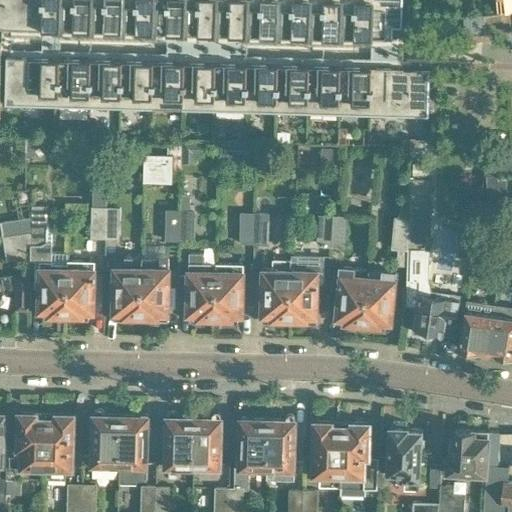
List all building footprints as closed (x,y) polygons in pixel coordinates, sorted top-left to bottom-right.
[(0,0),(0,28),(44,29),(44,0),(0,0)] [(76,30),(76,0),(44,0),(44,29),(76,30)] [(107,31),(107,0),(76,0),(76,30),(107,31)] [(138,32),(138,0),(107,0),(107,31),(138,32)] [(169,33),(169,0),(138,0),(138,32),(169,33)] [(200,34),(200,0),(169,0),(169,33),(200,34)] [(232,35),(232,0),(200,0),(200,34),(232,35)] [(264,35),(264,0),(232,0),(232,35),(264,35)] [(295,36),(295,0),(264,0),(264,35),(295,36)] [(326,37),(326,0),(295,0),(295,36),(326,37)] [(357,38),(358,0),(326,0),(326,37),(357,38)] [(402,27),(402,0),(358,0),(357,38),(393,39),(393,27),(402,27)] [(470,2),(469,17),(486,17),(487,3),(470,2)] [(55,106),(56,58),(7,57),(5,105),(55,106)] [(86,107),(87,59),(56,58),(55,106),(86,107)] [(117,108),(119,60),(87,59),(86,107),(117,108)] [(148,109),(150,61),(119,60),(117,108),(148,109)] [(180,110),(181,62),(150,61),(148,109),(180,110)] [(211,110),(212,62),(181,62),(180,110),(211,110)] [(242,111),(243,63),(212,62),(211,110),(242,111)] [(273,112),(274,64),(243,63),(242,111),(273,112)] [(304,113),(306,65),(274,64),(273,112),(304,113)] [(336,114),(337,66),(306,65),(304,113),(336,114)] [(367,115),(368,67),(337,66),(336,114),(367,115)] [(404,69),(404,68),(403,68),(368,67),(367,115),(429,116),(430,70),(404,69)] [(209,143),(208,128),(187,129),(187,143),(209,143)] [(168,143),(168,153),(145,153),(145,181),(173,181),(173,171),(182,171),(183,144),(168,143)] [(499,154),(486,154),(486,174),(499,173),(499,172),(499,154)] [(499,174),(488,175),(488,185),(499,184),(499,174)] [(410,204),(409,247),(431,247),(432,177),(411,177),(410,204)] [(191,194),(182,194),(181,208),(182,208),(182,240),(195,240),(196,209),(191,209),(191,194)] [(49,204),(47,204),(33,204),(32,216),(31,216),(31,231),(31,256),(32,256),(32,271),(31,276),(41,277),(40,309),(45,309),(45,318),(67,318),(68,259),(69,259),(69,252),(53,251),(54,241),(47,240),(49,204)] [(107,236),(108,207),(94,206),(93,236),(107,236)] [(120,207),(108,207),(107,236),(120,236),(120,207)] [(182,208),(181,208),(167,208),(167,239),(182,240),(182,208)] [(256,242),(257,212),(243,212),(242,241),(256,242)] [(269,213),(257,212),(256,242),(268,242),(269,213)] [(333,225),(333,215),(321,215),(320,224),(333,225)] [(348,216),(333,215),(333,225),(331,244),(346,245),(348,216)] [(31,231),(31,216),(2,221),(4,235),(31,231)] [(31,256),(31,231),(4,235),(7,253),(31,256)] [(409,247),(408,290),(420,293),(414,331),(432,334),(433,330),(440,331),(440,332),(440,333),(441,333),(442,333),(443,333),(444,333),(444,332),(446,321),(456,323),(461,298),(461,294),(451,292),(450,296),(433,293),(430,279),(431,247),(409,247)] [(217,321),(218,262),(202,261),(202,251),(191,251),(190,266),(189,311),(194,311),(194,320),(217,321)] [(141,314),(142,255),(128,254),(127,262),(115,262),(114,318),(125,318),(125,314),(141,314)] [(171,255),(142,255),(141,314),(157,314),(157,319),(169,319),(170,263),(171,255)] [(292,258),(292,257),(274,257),(274,265),(264,265),(263,321),(275,321),(275,317),(291,317),(292,258)] [(292,257),(292,258),(291,317),(307,317),(307,322),(317,322),(318,281),(324,281),(325,258),(292,257)] [(95,259),(69,259),(68,259),(67,318),(90,318),(90,309),(94,309),(95,259)] [(499,273),(501,260),(490,259),(488,272),(499,273)] [(511,262),(502,261),(500,274),(511,275),(511,262)] [(244,262),(218,262),(217,321),(239,321),(239,312),(243,312),(244,262)] [(363,327),(368,277),(353,275),(353,268),(342,267),(337,315),(342,316),(341,325),(363,327)] [(368,277),(363,327),(386,329),(387,320),(393,321),(398,272),(369,270),(368,277)] [(31,308),(31,276),(32,271),(18,271),(17,308),(31,308)] [(487,351),(495,302),(467,297),(460,347),(487,351)] [(511,354),(511,304),(495,302),(487,351),(511,354)] [(120,465),(121,414),(104,413),(104,412),(104,411),(103,410),(102,409),(101,409),(100,408),(98,408),(97,409),(96,410),(95,411),(95,412),(94,424),(93,424),(93,464),(120,465)] [(194,470),(195,416),(178,415),(178,414),(177,413),(177,412),(176,411),(175,410),(174,410),(172,410),(171,411),(169,411),(168,413),(168,414),(166,469),(194,470)] [(46,476),(47,411),(19,411),(18,448),(11,448),(11,465),(7,465),(6,477),(8,477),(23,478),(23,476),(46,476)] [(76,412),(47,411),(46,476),(67,477),(67,469),(74,469),(76,412)] [(222,429),(223,417),(223,416),(222,415),(222,414),(221,413),(221,412),(220,411),(219,411),(218,411),(217,411),(215,411),(214,412),(213,412),(213,413),(212,414),(212,415),(212,416),(195,416),(194,470),(212,470),(212,467),(222,467),(223,429),(222,429)] [(138,414),(121,414),(120,465),(148,466),(149,427),(148,427),(148,413),(138,413),(138,414)] [(267,469),(267,479),(293,480),(295,418),(294,417),(293,416),(292,415),(291,414),(289,414),(288,414),(286,414),(285,415),(284,417),(284,418),(269,418),(267,469)] [(267,469),(269,418),(252,417),(252,416),(241,416),(241,429),(240,429),(239,453),(236,453),(235,486),(230,486),(229,511),(241,511),(242,488),(248,488),(249,468),(267,469)] [(341,484),(342,420),(314,420),(313,475),(321,475),(321,483),(341,484)] [(378,472),(379,456),(370,455),(370,421),(342,420),(341,484),(341,490),(365,491),(365,486),(378,487),(379,472),(378,472)] [(390,456),(379,456),(378,472),(379,472),(405,473),(405,478),(406,478),(405,487),(421,488),(421,478),(422,478),(422,428),(409,428),(409,425),(406,425),(406,421),(393,421),(393,425),(390,425),(390,456)] [(489,463),(489,431),(474,430),(474,429),(454,428),(453,452),(447,452),(446,473),(449,473),(448,475),(464,476),(464,474),(472,474),(472,477),(487,477),(488,463),(489,463)] [(511,505),(511,479),(509,479),(510,466),(489,463),(488,463),(487,477),(485,505),(511,505)] [(81,511),(82,482),(69,482),(68,511),(81,511)] [(97,511),(98,482),(82,482),(81,511),(97,511)] [(455,483),(442,483),(441,486),(441,501),(440,501),(439,511),(461,511),(465,511),(466,494),(462,494),(462,493),(454,492),(455,483)] [(155,511),(156,485),(143,484),(142,511),(155,511)] [(169,511),(171,485),(156,485),(155,511),(169,511)] [(229,511),(230,486),(215,486),(214,511),(229,511)] [(302,511),(303,488),(290,487),(289,511),(302,511)] [(318,511),(319,488),(303,488),(302,511),(318,511)] [(439,511),(440,501),(415,500),(414,511),(439,511)]
